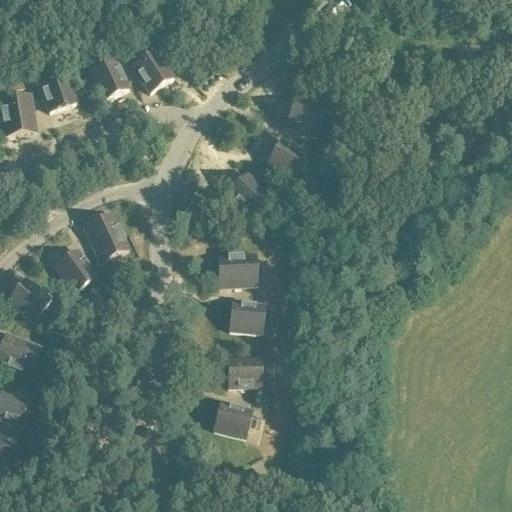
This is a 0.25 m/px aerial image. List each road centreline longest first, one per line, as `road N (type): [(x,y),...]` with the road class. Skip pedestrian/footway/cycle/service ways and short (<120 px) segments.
road 1 (residential): [(155,511),(160,197)]
road 2 (residential): [(192,124),(148,117),(0,174)]
road 3 (residential): [(192,124),(335,0)]
road 4 (residential): [(160,197),(121,190),(75,210),(0,270)]
